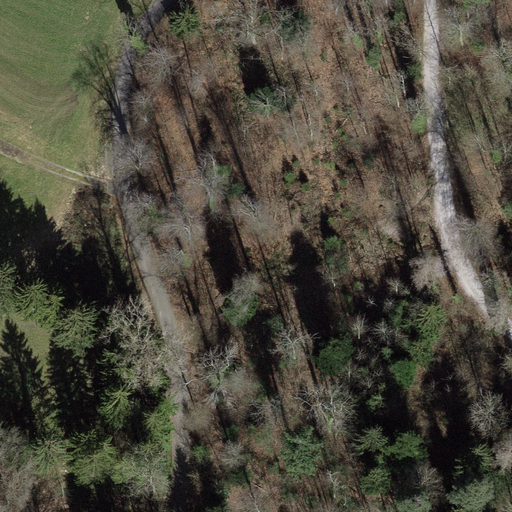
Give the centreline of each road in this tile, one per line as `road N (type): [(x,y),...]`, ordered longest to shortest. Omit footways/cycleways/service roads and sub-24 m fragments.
road 1 (track): [(178,511),(183,434),(122,107),(132,50),(166,0)]
road 2 (track): [(432,0),(432,85),(448,214),(466,265),(511,332)]
road 3 (track): [(146,511),(0,474)]
road 4 (track): [(0,146),(133,197)]
